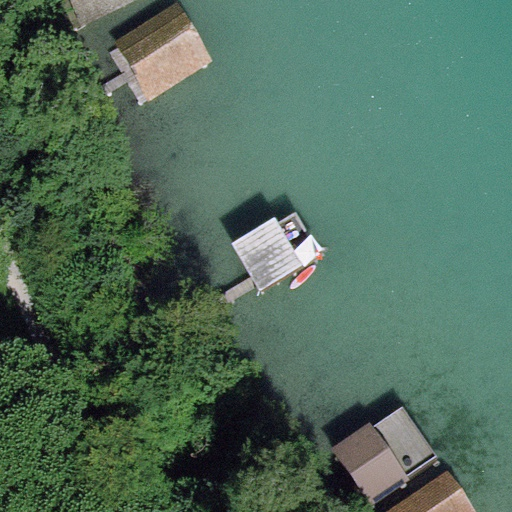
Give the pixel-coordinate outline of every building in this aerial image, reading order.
[(130,0),(70,0),(82,23),(130,0)] [(211,63),(178,8),(118,43),(151,99),(211,63)] [(323,261),(298,220),(235,256),(260,300),(323,261)] [(438,457),(404,406),(333,453),(367,505),(438,457)] [(473,511),(446,473),(389,511),(473,511)]
